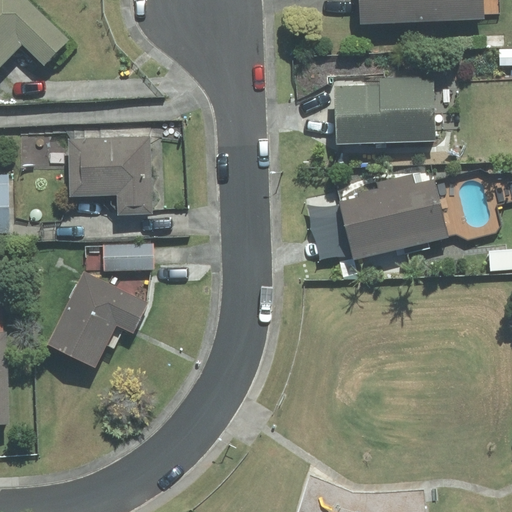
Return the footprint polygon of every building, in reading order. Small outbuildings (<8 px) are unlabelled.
[(0,0),(0,66),(17,50),(36,69),(63,43),(20,0),(0,0)] [(500,16),(499,0),(349,0),(351,31),(478,25),(477,17),(500,16)] [(373,91),(328,92),(329,149),(428,147),(430,82),(373,82),(373,91)] [(66,143),(66,201),(112,201),(112,220),(148,220),(148,142),(66,143)] [(371,197),(330,207),(341,257),(343,265),(444,242),(431,184),(411,188),(409,181),(370,190),(371,197)] [(155,244),(99,247),(100,273),(156,271),(155,244)] [(511,251),(485,252),(484,272),(511,271),(511,251)] [(110,329),(130,339),(145,308),(77,274),(39,350),(88,374),(110,329)]
